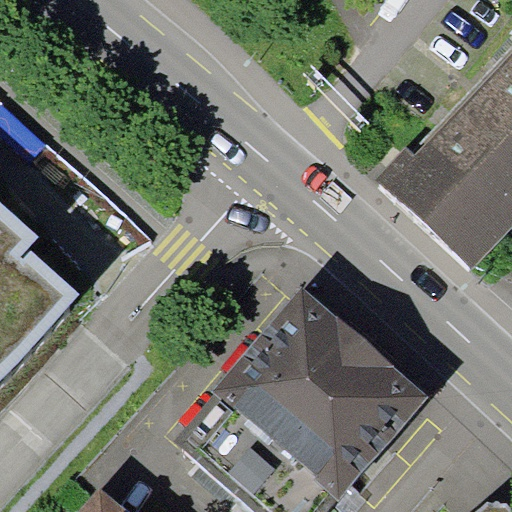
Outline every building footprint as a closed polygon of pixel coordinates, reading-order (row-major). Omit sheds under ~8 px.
[(511,226),(511,47),(414,153),(405,145),(374,178),(472,269),(511,226)] [(0,380),(78,294),(27,245),(40,236),(0,199),(0,380)] [(329,511),(430,397),(300,284),(211,386),(215,390),(173,439),(257,511),(329,511)] [(128,511),(99,487),(77,511),(128,511)] [(511,511),(511,507),(507,502),(488,501),(475,511),(511,511)]
